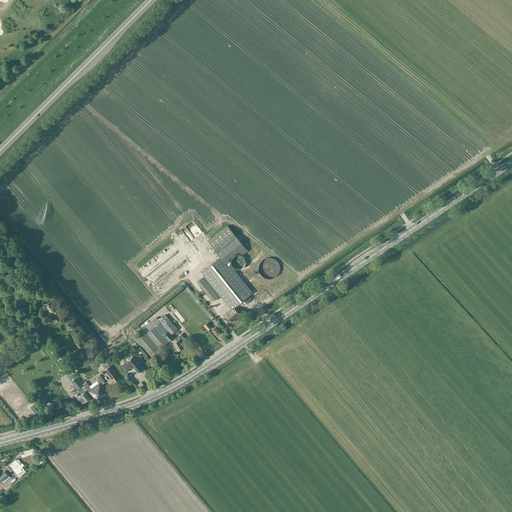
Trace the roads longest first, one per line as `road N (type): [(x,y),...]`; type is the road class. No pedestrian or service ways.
road 1 (primary): [(0,443),(171,388),(511,162)]
road 2 (trunk): [(0,155),(155,0)]
